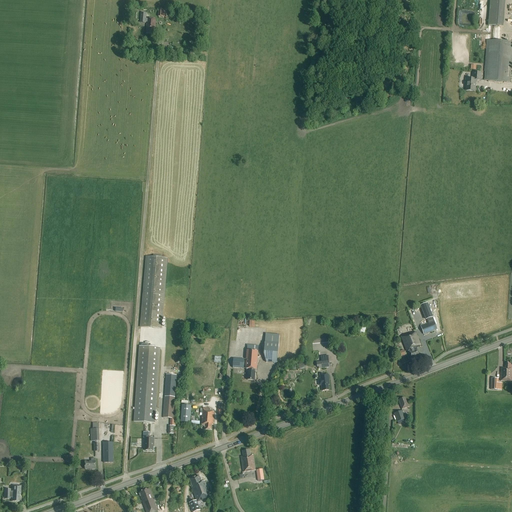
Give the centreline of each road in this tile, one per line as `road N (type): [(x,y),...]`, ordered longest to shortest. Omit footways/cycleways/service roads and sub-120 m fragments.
road 1 (tertiary): [(53,511),(390,386)]
road 2 (tertiary): [(390,386),(511,340)]
road 3 (unclassified): [(380,511),(390,386)]
